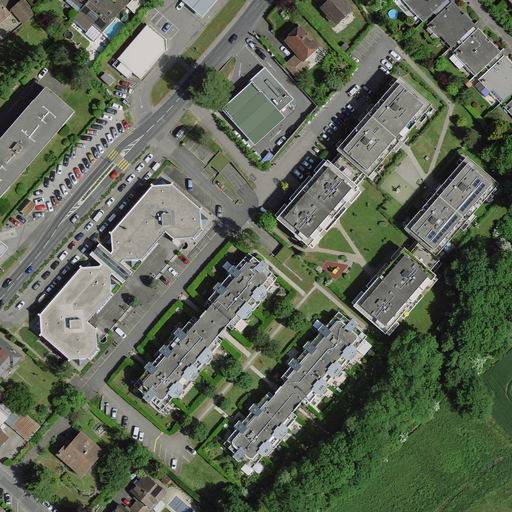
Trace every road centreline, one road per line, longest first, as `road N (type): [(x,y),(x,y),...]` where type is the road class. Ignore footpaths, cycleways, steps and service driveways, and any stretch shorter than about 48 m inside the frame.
road 1 (residential): [(154,124),(240,219),(94,384),(181,459)]
road 2 (primary): [(262,0),(154,124)]
road 3 (primary): [(60,224),(87,208),(154,124)]
road 4 (primary): [(154,124),(113,154),(60,224)]
